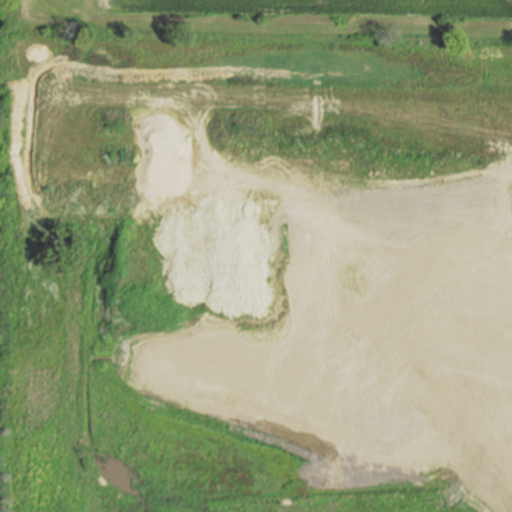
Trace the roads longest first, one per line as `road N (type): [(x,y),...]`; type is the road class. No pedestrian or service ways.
road 1 (residential): [(511,27),(0,20)]
road 2 (residential): [(0,37),(511,40)]
